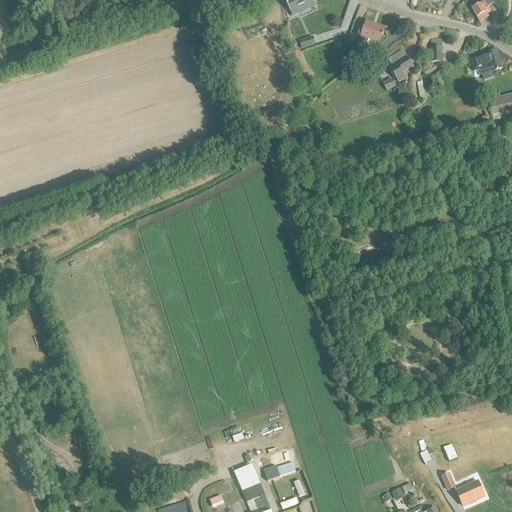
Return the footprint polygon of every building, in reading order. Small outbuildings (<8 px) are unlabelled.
[(312,0),(284,0),(290,13),(292,17),(299,13),(298,9),(314,2),(312,0)] [(480,5),(472,9),(479,23),(480,23),(489,17),(488,15),(492,12),(489,7),(488,8),(488,7),(487,7),(484,2),(480,5)] [(360,28),(357,36),(361,37),(360,41),(367,44),(369,39),(379,43),(382,36),(383,37),(383,34),(384,29),(366,23),(364,30),(360,28)] [(312,37),(299,42),(301,50),(315,45),(312,37)] [(356,58),(367,62),(371,50),(360,46),(356,58)] [(430,47),(430,62),(441,62),(441,47),(430,47)] [(480,56),(470,60),(474,72),(479,71),(481,76),(492,72),(493,73),(503,69),(496,51),(482,56),(481,56),(480,56)] [(389,69),(398,83),(405,78),(402,73),(413,66),(408,58),(389,69)] [(383,85),(388,92),(396,87),(392,80),(383,85)] [(492,120),(511,115),(511,94),(487,101),(491,116),(492,120)] [(242,434),(232,438),(234,444),(244,441),(242,434)] [(423,441),(418,443),(421,452),(426,450),(423,441)] [(443,449),(449,462),(457,458),(453,449),(451,446),(443,449)] [(428,455),(427,451),(419,454),(424,465),(432,462),(428,455)] [(263,471),(267,483),(296,473),(292,463),(276,468),(276,466),(263,471)] [(252,465),(234,472),(242,492),(249,511),(270,511),(264,496),(265,496),(260,485),(252,465)] [(449,474),(442,478),(448,491),(455,488),(449,474)] [(457,491),(463,507),(485,497),(478,482),(457,491)] [(411,484),(402,488),(405,494),(414,490),(411,484)] [(405,498),(400,489),(391,494),(396,503),(405,498)] [(389,494),(383,497),(386,503),(392,500),(389,494)] [(213,499),(217,507),(224,503),(221,496),(213,499)]
